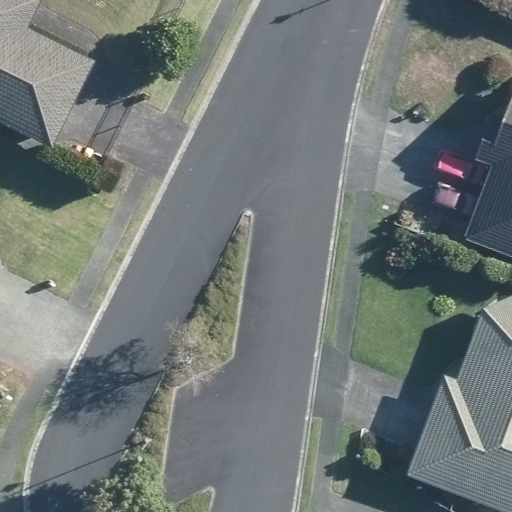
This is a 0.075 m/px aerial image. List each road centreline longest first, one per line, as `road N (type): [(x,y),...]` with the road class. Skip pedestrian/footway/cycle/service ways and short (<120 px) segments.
road 1 (residential): [(292,118),(250,141),(198,216),(73,477),(76,511)]
road 2 (residential): [(247,511),(292,118)]
road 3 (residential): [(292,118),(327,0)]
